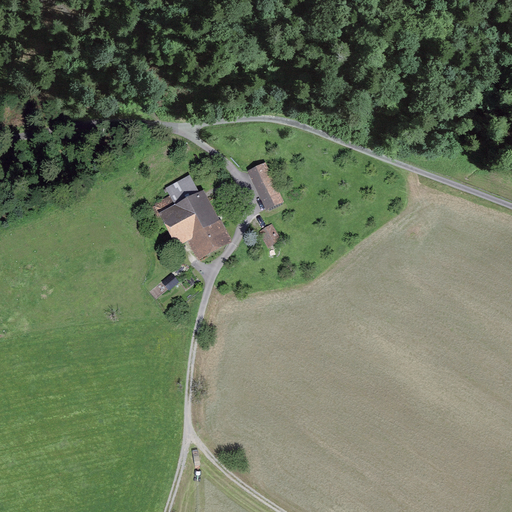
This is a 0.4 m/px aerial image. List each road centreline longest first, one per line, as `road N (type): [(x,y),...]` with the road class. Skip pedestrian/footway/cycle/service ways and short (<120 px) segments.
road 1 (unclassified): [(0,135),(107,121),(272,117),(511,207)]
road 2 (track): [(179,124),(239,175),(245,198),(243,224),(197,317),(185,422)]
road 3 (track): [(185,422),(255,498),(280,511)]
